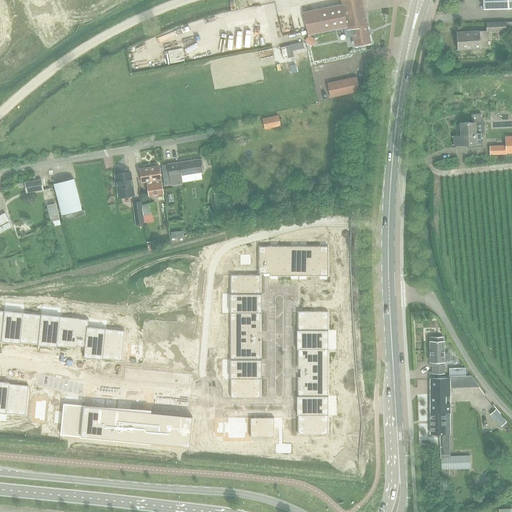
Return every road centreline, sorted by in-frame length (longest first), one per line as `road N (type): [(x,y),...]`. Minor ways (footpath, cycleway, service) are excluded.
road 1 (secondary): [(389,299),(394,131),(421,0)]
road 2 (secondary): [(295,511),(225,495),(0,472)]
road 3 (residential): [(0,173),(221,133)]
road 4 (secondary): [(0,491),(182,511)]
road 5 (residential): [(389,299),(432,304),(511,414)]
road 6 (secondary): [(396,457),(389,299)]
road 7 (residential): [(69,56),(187,0)]
